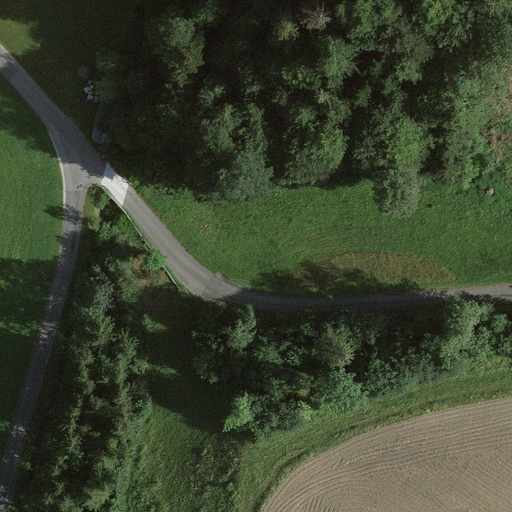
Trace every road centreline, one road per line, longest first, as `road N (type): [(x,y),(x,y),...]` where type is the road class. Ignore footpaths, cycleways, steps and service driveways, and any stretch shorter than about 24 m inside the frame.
road 1 (unclassified): [(77,148),(193,280),(228,301),(272,311),(511,296)]
road 2 (unclassified): [(77,148),(64,295),(8,511)]
road 3 (track): [(146,220),(163,0)]
